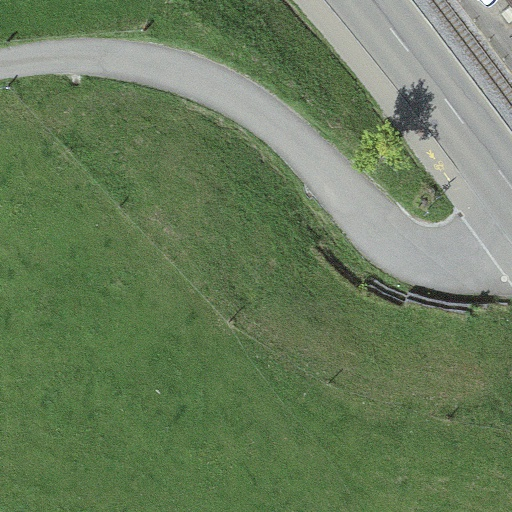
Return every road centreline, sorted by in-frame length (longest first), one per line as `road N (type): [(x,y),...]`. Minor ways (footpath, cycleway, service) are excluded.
road 1 (unclassified): [(0,68),(129,63),(207,86),(271,119),(384,244),(445,268),(511,241)]
road 2 (secondary): [(511,192),(365,0)]
